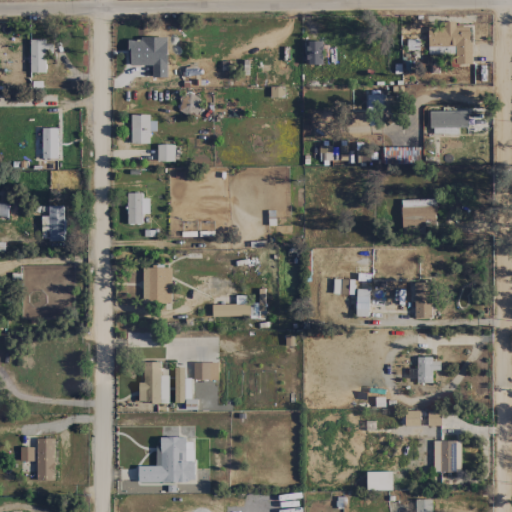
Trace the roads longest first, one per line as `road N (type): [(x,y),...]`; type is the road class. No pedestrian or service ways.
road 1 (residential): [(0,8),(511,0)]
road 2 (residential): [(97,511),(101,0)]
road 3 (residential): [(503,511),(505,0)]
